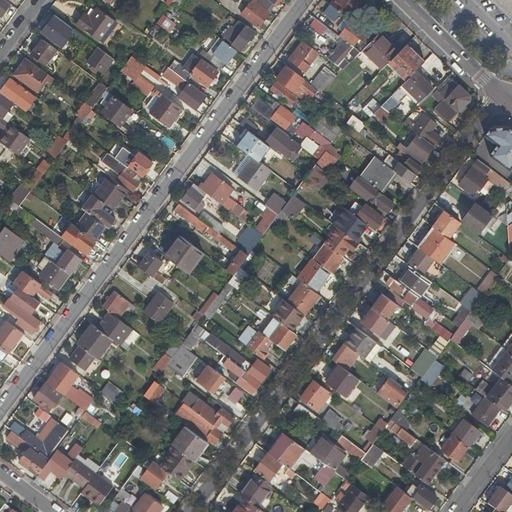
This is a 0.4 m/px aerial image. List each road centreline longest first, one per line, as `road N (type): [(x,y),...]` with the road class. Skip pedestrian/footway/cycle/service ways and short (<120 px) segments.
road 1 (residential): [(190,511),(504,95)]
road 2 (residential): [(304,0),(0,410)]
road 3 (secondary): [(402,0),(504,95)]
